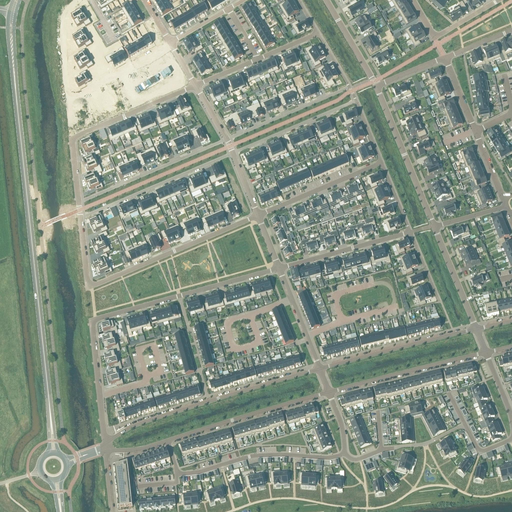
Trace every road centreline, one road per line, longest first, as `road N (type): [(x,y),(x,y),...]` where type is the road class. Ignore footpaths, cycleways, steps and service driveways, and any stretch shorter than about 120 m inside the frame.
road 1 (secondary): [(50,423),(13,12)]
road 2 (residential): [(280,267),(95,319),(107,448)]
road 3 (residential): [(259,215),(92,285),(80,218)]
road 4 (tertiary): [(319,368),(142,421),(107,448)]
road 5 (residential): [(78,0),(62,33),(70,100),(170,43)]
road 6 (residential): [(167,440),(182,473),(254,455),(344,452)]
road 7 (residential): [(78,202),(71,140),(195,85)]
road 8 (tertiary): [(167,440),(328,391)]
road 9 (residential): [(232,153),(80,218)]
road 10 (tertiary): [(328,391),(486,351)]
road 11 (tertiary): [(476,328),(319,368)]
road 12 (residential): [(78,202),(226,139)]
road 13 (unclassified): [(433,225),(376,86)]
road 14 (residential): [(410,232),(280,267)]
road 15 (residential): [(356,101),(232,153)]
road 16 (residential): [(226,139),(349,87)]
road 17 (residential): [(381,163),(259,215)]
